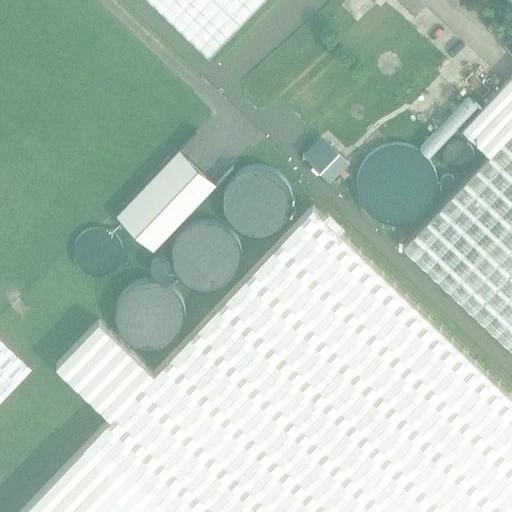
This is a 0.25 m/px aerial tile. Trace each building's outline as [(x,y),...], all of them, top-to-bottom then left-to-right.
[(150,0),(208,55),(260,0),(150,0)] [(511,71),(460,127),(488,153),(511,127),(511,71)] [(511,350),(511,127),(488,153),(401,246),(511,350)] [(329,140),(309,160),(330,180),(337,172),(342,167),(349,160),(329,140)] [(427,179),(427,172),(425,165),(422,160),(417,153),(412,149),(406,146),(400,144),(394,143),(388,143),(380,145),(373,148),(367,152),(363,158),(359,164),(357,171),(356,178),(357,185),(358,191),(362,198),(366,203),(372,209),(377,211),(382,213),(391,214),(396,214),(404,212),(411,209),(416,204),(422,198),(425,193),(427,186),(427,179)] [(216,184),(178,148),(116,216),(153,251),(216,184)] [(337,172),(344,179),(349,174),(342,167),(337,172)] [(511,511),(511,395),(445,332),(338,230),(313,206),(310,209),(155,372),(151,368),(142,360),(104,323),(99,319),(79,340),(56,364),(107,413),(108,414),(111,417),(84,445),(154,511),(511,511)] [(0,400),(31,367),(0,337),(0,400)] [(154,511),(84,445),(20,511),(154,511)]
